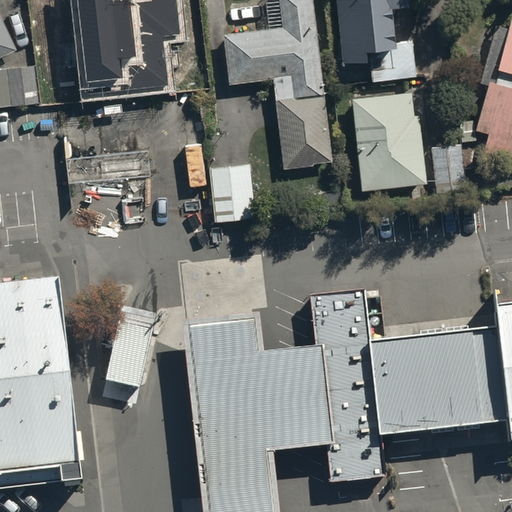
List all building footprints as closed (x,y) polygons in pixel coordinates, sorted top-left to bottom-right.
[(76,0),(77,1),(71,2),(74,29),(66,30),(70,63),(105,59),(108,78),(128,76),(128,70),(187,63),(180,0),(76,0)] [(310,0),(264,0),(268,30),(222,36),(229,88),(271,83),(282,172),(332,166),(310,0)] [(334,0),(343,70),(370,67),(371,78),(418,73),(414,38),(395,40),(394,32),(410,31),(406,0),(334,0)] [(0,62),(18,54),(0,13),(0,62)] [(511,21),(510,21),(507,32),(494,30),(477,89),(495,92),(480,137),(492,138),(486,154),(511,160),(511,21)] [(0,111),(39,107),(35,69),(0,72),(0,111)] [(410,99),(355,104),(364,191),(425,185),(418,117),(412,117),(410,99)] [(458,142),(430,145),(436,195),(463,192),(458,142)] [(145,161),(94,165),(94,177),(148,172),(145,161)] [(253,221),(248,164),(211,167),(216,224),(253,221)] [(345,191),(311,195),(313,212),(347,208),(345,191)] [(83,477),(58,272),(0,279),(0,469),(58,462),(60,480),(83,477)] [(511,442),(511,311),(491,314),(493,332),(363,346),(357,294),(300,300),(305,351),(253,357),(250,327),(176,335),(194,511),(267,511),(262,462),(321,457),(325,491),(380,486),(376,443),(503,430),(504,443),(511,442)] [(155,315),(118,307),(100,378),(137,387),(155,315)]
